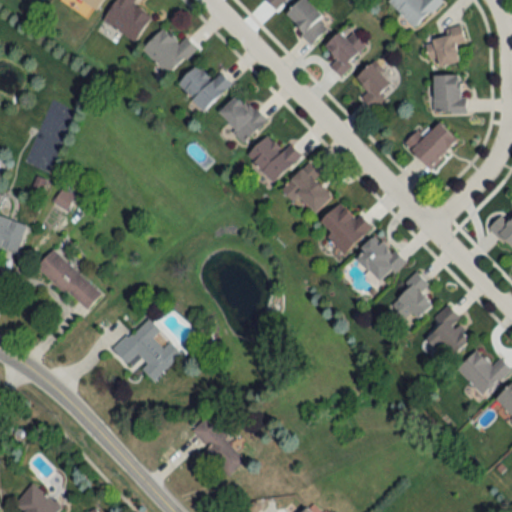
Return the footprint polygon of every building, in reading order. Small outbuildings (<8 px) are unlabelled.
[(80,0),(96,10),(102,0),(80,0)] [(134,41),(150,17),(132,5),(134,0),(114,0),(102,19),(134,41)] [(265,0),(276,10),(285,0),(265,0)] [(299,0),(283,16),(311,44),(330,26),(303,0),(299,0)] [(387,0),(387,1),(414,28),(441,1),(440,0),(387,0)] [(141,49),(168,75),(196,47),(185,37),(178,44),(162,28),(141,49)] [(459,62),(455,44),(464,42),(461,29),(426,36),(433,68),(459,62)] [(351,33),(346,38),(339,32),(325,46),(337,58),(329,65),(339,75),(366,48),(351,33)] [(385,97),(380,93),(390,83),(369,63),(355,78),(368,90),(360,98),(373,110),(385,97)] [(220,72),(212,80),(196,64),(177,84),(204,111),(231,83),(220,72)] [(433,113),(463,113),(463,76),(433,76),(433,113)] [(255,107),(249,112),(234,97),(219,111),(229,123),(225,127),(240,144),(266,120),(255,107)] [(458,142),(439,122),(423,137),(417,130),(404,142),(429,168),(458,142)] [(246,155),(274,182),(301,155),(290,143),(282,151),(266,135),(246,155)] [(297,195),(316,213),(332,196),(313,178),(318,173),(307,162),(280,190),(292,201),(297,195)] [(65,210),(74,195),(61,188),(53,203),(65,210)] [(316,225),(344,254),(370,229),(342,200),(316,225)] [(0,215),(0,209),(1,206),(0,205),(0,246),(18,253),(27,225),(0,215)] [(511,218),(508,223),(501,216),(488,228),(511,251),(511,218)] [(403,260),(374,235),(354,258),(384,283),(403,260)] [(85,312),(101,295),(53,250),(37,266),(85,312)] [(429,285),(418,274),(389,301),(405,317),(411,312),(417,319),(433,304),(421,292),(429,285)] [(426,344),(457,357),(465,336),(461,334),(463,327),(457,324),(461,313),(442,305),(426,344)] [(154,378),(180,354),(147,318),(114,349),(127,363),(134,356),(154,378)] [(457,369),(483,396),(511,369),(499,358),(491,365),(476,350),(457,369)] [(511,382),(495,400),(511,416),(511,382)] [(192,430),(208,446),(204,451),(228,475),(246,457),(205,417),(192,430)] [(21,511),(57,511),(62,506),(30,483),(14,506),(21,511)]
